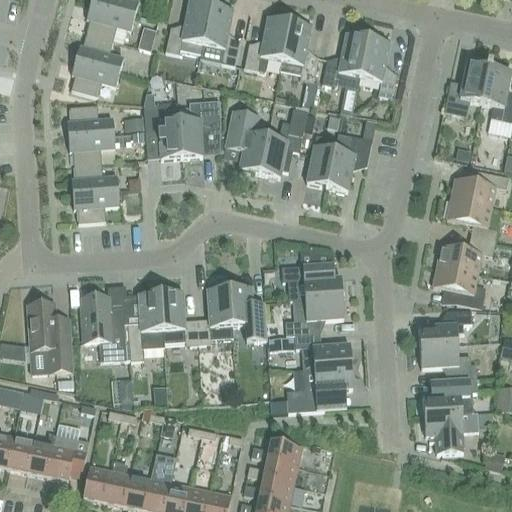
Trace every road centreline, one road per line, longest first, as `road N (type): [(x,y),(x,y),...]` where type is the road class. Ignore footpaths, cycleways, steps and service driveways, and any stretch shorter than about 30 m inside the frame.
road 1 (residential): [(380,254),(216,223),(170,262),(37,274),(27,78)]
road 2 (residential): [(380,254),(394,227),(436,18)]
road 3 (residential): [(392,450),(380,254)]
